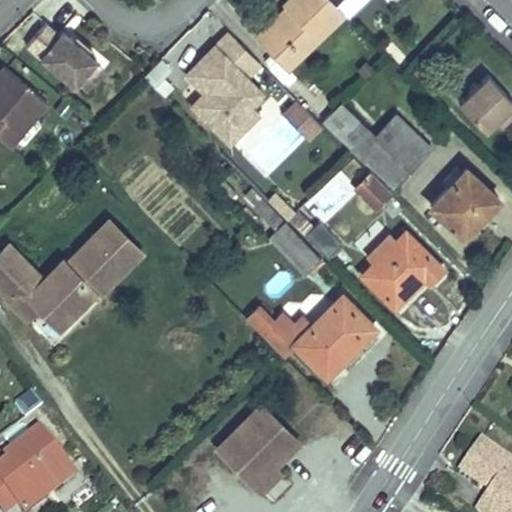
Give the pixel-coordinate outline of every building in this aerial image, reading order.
[(343,10),(333,0),(286,0),(284,2),(287,5),(293,11),(288,16),(286,14),(262,37),(287,64),(343,10)] [(293,11),(287,5),(258,32),(262,37),(286,14),(288,16),(293,11)] [(58,35),(44,24),(25,47),(73,87),(77,83),(93,64),(96,60),(69,38),(66,42),(58,35)] [(69,38),(61,31),(58,35),(66,42),(69,38)] [(248,77),(261,65),(229,33),(187,74),(205,92),(193,104),(231,143),(262,113),(252,103),(238,88),(248,77)] [(317,53),(291,71),(306,93),(332,75),(317,53)] [(158,59),(143,72),(162,93),(177,81),(158,59)] [(0,135),(10,144),(46,98),(3,63),(0,67),(0,135)] [(102,72),(93,64),(77,83),(86,91),(102,72)] [(511,99),(486,72),(457,100),(485,128),(499,115),(504,120),(511,112),(511,99)] [(252,103),(263,92),(248,77),(238,88),(252,103)] [(294,96),(281,109),(308,136),(322,123),(294,96)] [(432,148),(396,112),(382,126),(419,161),(432,148)] [(393,188),(419,161),(382,126),(374,134),(359,120),(342,137),(393,188)] [(443,179),(448,184),(430,203),(462,234),(498,196),(466,166),(461,170),(456,165),(443,179)] [(376,208),(390,195),(368,172),(354,186),(376,208)] [(277,194),(269,201),(276,208),(283,200),(277,194)] [(290,221),(291,220),(296,215),(297,214),(283,200),(276,208),(290,221)] [(311,230),(296,215),(291,220),(306,234),(311,230)] [(137,250),(105,218),(41,277),(38,281),(29,272),(33,269),(7,242),(0,249),(0,252),(8,261),(0,269),(0,287),(5,293),(16,283),(43,311),(59,327),(76,310),(72,306),(89,289),(93,293),(137,250)] [(311,230),(306,234),(329,257),(342,244),(319,221),(311,230)] [(321,259),(286,223),(274,234),(309,270),(321,259)] [(405,230),(396,240),(374,262),(362,273),(394,304),(424,276),(429,281),(443,267),(405,230)] [(367,254),(374,262),(396,240),(389,233),(367,254)] [(0,269),(8,261),(0,252),(0,269)] [(38,281),(41,277),(33,269),(29,272),(38,281)] [(3,295),(30,323),(43,311),(16,283),(5,293),(3,295)] [(334,352),(340,359),(373,327),(341,295),(312,324),(295,341),(319,367),(334,352)] [(262,304),(247,318),(267,338),(281,324),(277,320),(262,304)] [(281,324),(267,338),(282,353),(295,341),(312,324),(303,315),(294,323),(284,313),(277,320),(281,324)] [(319,367),(326,373),(340,359),(334,352),(319,367)] [(22,415),(40,407),(33,391),(15,399),(22,415)] [(257,484),(276,465),(301,439),(262,402),(219,446),(257,484)] [(4,511),(16,502),(46,480),(53,490),(73,474),(40,430),(4,456),(7,460),(0,465),(0,508),(2,511),(4,511)] [(487,477),(494,482),(491,486),(479,504),(491,511),(511,511),(511,455),(482,434),(460,465),(480,479),(487,477)] [(276,465),(257,484),(263,490),(281,471),(276,465)] [(487,477),(480,479),(491,486),(494,482),(487,477)] [(16,502),(23,511),(53,490),(46,480),(16,502)]
